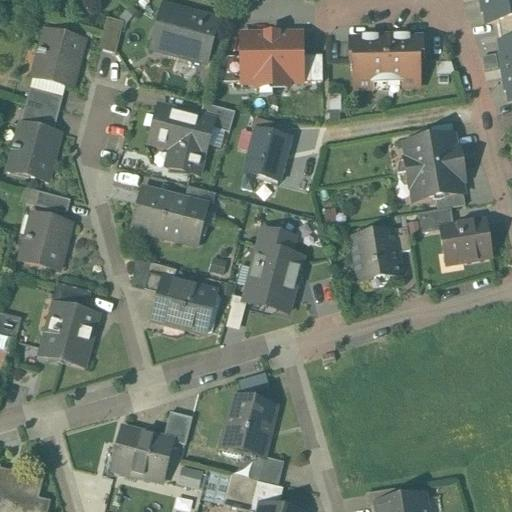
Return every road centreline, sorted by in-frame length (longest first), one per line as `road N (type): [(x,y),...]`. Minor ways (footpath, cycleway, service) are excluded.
road 1 (residential): [(146,387),(88,171),(112,81)]
road 2 (residential): [(511,223),(455,33),(435,0)]
road 3 (residential): [(511,286),(289,346)]
road 4 (residential): [(289,346),(335,511)]
road 5 (residential): [(289,346),(146,387)]
